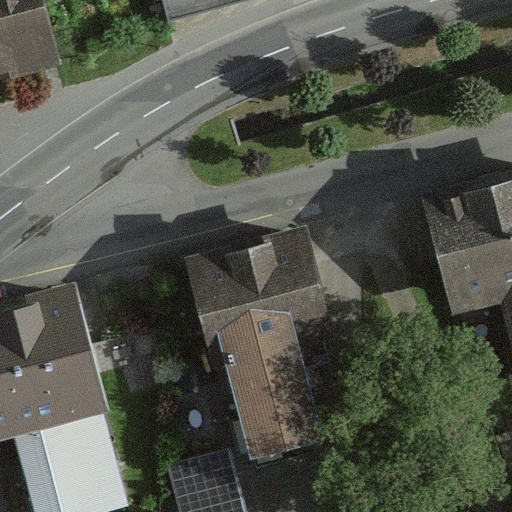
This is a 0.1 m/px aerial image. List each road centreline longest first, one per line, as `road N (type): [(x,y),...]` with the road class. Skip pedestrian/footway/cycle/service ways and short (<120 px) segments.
road 1 (residential): [(0,222),(81,237),(147,227),(511,132)]
road 2 (tertiary): [(444,0),(301,45),(136,122),(0,219)]
